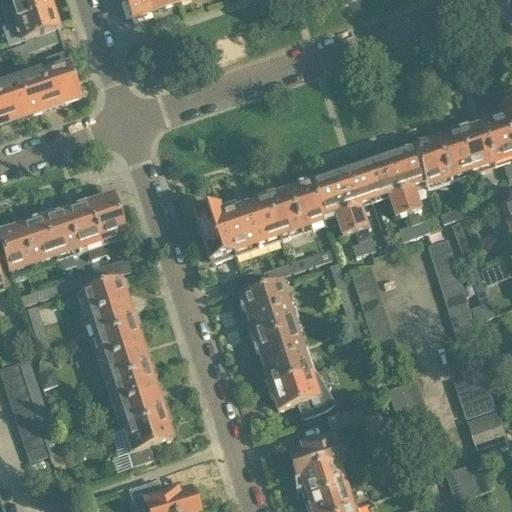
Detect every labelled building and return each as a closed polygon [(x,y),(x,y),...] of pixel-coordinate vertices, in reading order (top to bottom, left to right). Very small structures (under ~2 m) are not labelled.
[(20,37),(23,45),(57,33),(58,33),(47,0),(30,0),(11,6),(17,24),(14,25),(18,37),(20,37)] [(151,15),(175,6),(172,0),(123,0),(131,22),(151,16),(151,15)] [(57,33),(23,45),(24,48),(0,55),(0,64),(31,54),(61,45),(57,33)] [(49,74),(21,84),(33,118),(81,101),(69,67),(67,68),(63,55),(45,61),(49,74)] [(0,128),(33,118),(21,84),(0,90),(0,128)] [(511,109),(498,114),(511,152),(511,109)] [(466,131),(457,134),(471,176),(474,175),(477,179),(484,176),(484,171),(501,165),(503,170),(509,186),(511,184),(511,188),(509,190),(511,197),(511,152),(498,114),(482,120),(484,128),(470,133),(466,131)] [(416,152),(413,153),(424,186),(426,190),(426,191),(429,190),(432,194),(439,191),(439,186),(458,180),(461,184),(468,182),(468,176),(471,176),(457,134),(448,137),(447,141),(427,148),(423,146),(417,148),(416,152)] [(413,189),(424,186),(413,153),(410,154),(407,151),(401,154),(400,157),(389,161),(407,218),(417,215),(421,214),(413,189)] [(395,222),(407,218),(389,161),(377,165),(374,163),(368,165),(368,168),(361,170),(373,203),(387,198),(395,222)] [(359,208),(373,203),(361,170),(356,172),(353,170),(347,172),(346,175),(335,179),(355,236),(367,232),(359,208)] [(342,240),(355,236),(335,179),(324,183),(321,180),(314,183),(313,186),(311,187),(321,220),(334,216),(342,240)] [(321,220),(311,187),(308,188),(305,186),(298,188),(297,192),(276,199),(273,197),(264,200),(278,242),(323,226),(321,220)] [(496,199),(498,207),(510,203),(507,195),(496,199)] [(113,199),(88,207),(101,245),(111,242),(115,246),(122,243),(122,238),(126,237),(119,216),(113,199)] [(485,203),(488,211),(498,207),(496,199),(485,203)] [(234,257),(278,242),(264,200),(255,203),(254,207),(237,213),(234,204),(217,209),(234,257)] [(473,207),(476,216),(488,211),(485,203),(473,207)] [(51,217),(42,220),(55,261),(56,261),(67,257),(68,261),(72,260),(87,255),(90,265),(105,260),(103,255),(104,254),(101,245),(88,207),(62,216),(54,219),(51,217)] [(463,211),(466,219),(476,216),(473,207),(463,211)] [(511,207),(502,211),(511,239),(511,207)] [(210,265),(234,257),(217,209),(194,217),(210,265)] [(452,215),(455,223),(466,219),(463,211),(452,215)] [(417,215),(407,218),(411,229),(421,225),(417,215)] [(455,223),(452,215),(441,219),(444,227),(455,223)] [(33,226),(0,237),(0,247),(10,276),(21,272),(23,277),(45,269),(44,264),(55,261),(42,220),(33,223),(33,226)] [(421,225),(411,229),(415,241),(424,238),(430,236),(425,224),(421,225)] [(481,309),(489,306),(459,227),(452,230),(481,309)] [(403,245),(415,241),(411,229),(398,233),(403,245)] [(289,245),(295,262),(307,257),(301,240),(289,245)] [(448,243),(445,244),(428,250),(431,260),(451,254),(448,243)] [(364,246),(368,257),(375,255),(371,244),(364,246)] [(362,259),(368,257),(364,246),(358,248),(362,259)] [(362,259),(358,248),(351,250),(355,262),(362,259)] [(454,264),(451,254),(431,260),(434,270),(454,264)] [(329,255),(296,266),(299,274),(332,263),(329,255)] [(128,263),(106,270),(110,282),(132,275),(128,263)] [(458,274),(454,264),(434,270),(438,281),(458,274)] [(299,274),(296,266),(264,277),(267,285),(299,274)] [(330,271),(355,345),(362,343),(337,268),(330,271)] [(374,279),(370,269),(350,275),(354,286),(374,279)] [(110,282),(106,270),(98,272),(102,284),(110,282)] [(224,285),(228,298),(262,286),(258,274),(224,285)] [(458,274),(438,281),(441,291),(461,285),(458,274)] [(22,301),(24,309),(97,286),(95,278),(22,301)] [(374,279),(354,286),(357,296),(377,290),(374,279)] [(81,297),(96,342),(138,328),(135,319),(132,318),(125,297),(127,295),(125,288),(121,286),(121,284),(81,297)] [(464,295),(461,285),(441,291),(444,301),(464,295)] [(250,337),(253,346),(296,332),(281,286),(241,299),(242,302),(240,305),(242,311),(245,312),(252,334),(250,337)] [(464,291),(467,300),(476,297),(473,288),(464,291)] [(377,290),(357,296),(360,306),(380,300),(377,290)] [(464,295),(444,301),(447,312),(467,305),(464,295)] [(380,300),(360,306),(363,316),(383,310),(380,300)] [(470,316),(467,305),(447,312),(450,322),(470,316)] [(489,306),(481,309),(486,323),(494,320),(489,306)] [(383,310),(363,316),(366,327),(387,320),(383,310)] [(51,357),(36,311),(28,314),(43,360),(51,357)] [(470,316),(450,322),(454,332),(474,326),(470,316)] [(387,320),(366,327),(370,337),(390,331),(387,320)] [(477,336),(474,326),(454,332),(457,342),(477,336)] [(96,342),(110,387),(153,373),(150,364),(146,363),(139,340),(141,338),(138,328),(96,342)] [(390,331),(370,337),(373,347),(393,341),(390,331)] [(265,382),(268,390),(310,377),(296,332),(253,346),(256,355),(259,356),(267,379),(265,382)] [(393,341),(373,347),(376,357),(396,351),(393,341)] [(362,343),(355,345),(360,360),(367,358),(362,343)] [(396,351),(376,357),(379,368),(400,361),(396,351)] [(45,448),(56,444),(29,363),(19,367),(22,377),(26,388),(29,398),(32,409),(36,419),(39,430),(43,440),(45,448)] [(22,377),(19,367),(0,372),(0,375),(3,384),(22,377)] [(110,387),(125,432),(167,418),(164,409),(161,408),(154,385),(156,383),(153,373),(110,387)] [(54,378),(46,376),(38,379),(42,392),(57,387),(54,378)] [(26,388),(22,377),(3,384),(6,394),(26,388)] [(318,401),(310,377),(268,390),(271,400),(274,401),(278,414),(318,401)] [(454,387),(458,398),(477,391),(486,388),(483,377),(454,387)] [(392,407),(420,398),(416,385),(388,395),(392,407)] [(26,388),(6,394),(10,405),(29,398),(26,388)] [(458,398),(462,409),(479,403),(490,400),(486,388),(477,391),(458,398)] [(32,409),(29,398),(10,405),(13,415),(32,409)] [(396,419),(424,409),(420,398),(392,407),(396,419)] [(462,409),(466,422),(494,413),(490,400),(479,403),(462,409)] [(32,409),(13,415),(16,426),(36,419),(32,409)] [(406,428),(428,421),(424,409),(396,419),(400,431),(406,428)] [(349,413),(326,421),(330,433),(353,426),(349,413)] [(471,437),(499,427),(496,416),(467,426),(471,437)] [(125,432),(132,456),(127,458),(131,470),(153,463),(149,451),(172,443),(168,430),(170,428),(167,418),(125,432)] [(39,430),(36,419),(16,426),(20,436),(39,430)] [(410,440),(432,433),(428,421),(406,428),(410,440)] [(471,437),(475,449),(494,442),(503,439),(499,427),(471,437)] [(406,428),(400,431),(404,442),(410,440),(406,428)] [(39,430),(20,436),(23,446),(43,440),(39,430)] [(416,456),(437,449),(433,437),(412,445),(416,456)] [(326,470),(342,465),(334,439),(288,454),(296,481),(300,479),(315,474),(318,470),(322,469),(326,470)] [(503,439),(494,442),(499,455),(508,452),(503,439)] [(23,446),(27,457),(46,451),(45,448),(43,440),(23,446)] [(475,449),(479,462),(499,455),(494,442),(475,449)] [(45,448),(46,451),(49,459),(49,458),(59,455),(56,444),(45,448)] [(416,456),(412,445),(405,447),(409,459),(416,456)] [(412,468),(440,459),(437,449),(416,456),(409,459),(412,468)] [(27,457),(30,466),(49,459),(46,451),(27,457)] [(49,458),(49,459),(54,472),(65,469),(60,454),(59,455),(49,458)] [(417,483),(445,473),(440,459),(412,468),(417,483)] [(304,502),(349,487),(342,465),(326,470),(322,469),(318,470),(315,474),(300,479),(304,491),(301,493),(304,502)] [(481,465),(481,466),(469,470),(475,489),(488,485),(481,465)] [(469,470),(457,474),(463,493),(475,489),(469,470)] [(463,493),(457,474),(446,477),(452,497),(463,493)] [(61,498),(81,491),(78,483),(58,490),(61,498)] [(475,489),(479,498),(491,493),(488,485),(475,489)] [(349,487),(304,502),(307,511),(350,511),(357,510),(349,487)] [(475,489),(463,493),(466,502),(479,498),(475,489)] [(198,511),(191,490),(146,505),(133,509),(134,511),(198,511)] [(463,493),(452,497),(455,506),(466,502),(463,493)]
